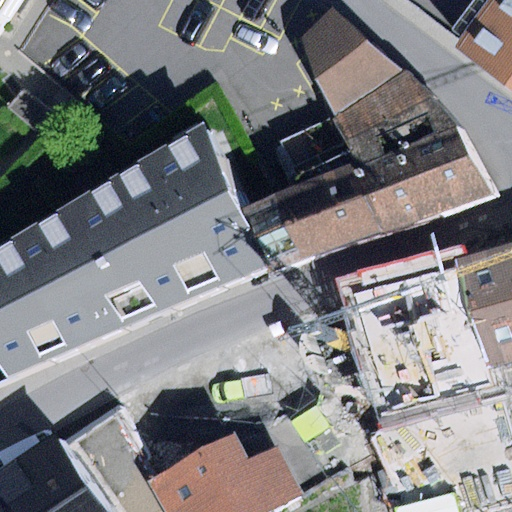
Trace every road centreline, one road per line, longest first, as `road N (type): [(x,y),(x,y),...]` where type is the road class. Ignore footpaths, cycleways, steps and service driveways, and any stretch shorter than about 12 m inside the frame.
road 1 (tertiary): [(0,437),(266,301),(511,219)]
road 2 (residential): [(511,148),(419,52),(349,0)]
